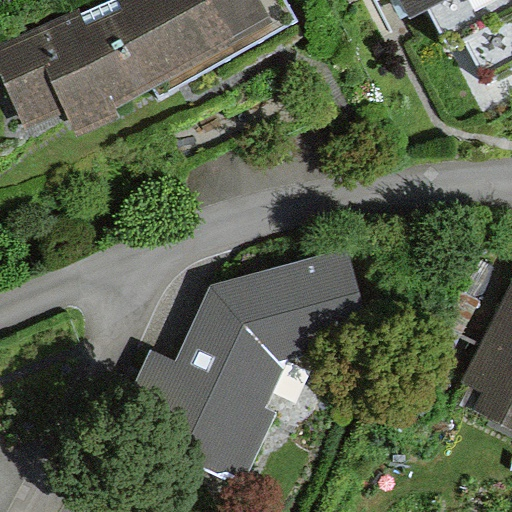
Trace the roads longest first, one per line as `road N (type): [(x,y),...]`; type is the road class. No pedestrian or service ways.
road 1 (residential): [(511,185),(368,195),(262,214),(109,265)]
road 2 (residential): [(109,265),(119,309),(108,355),(30,511)]
